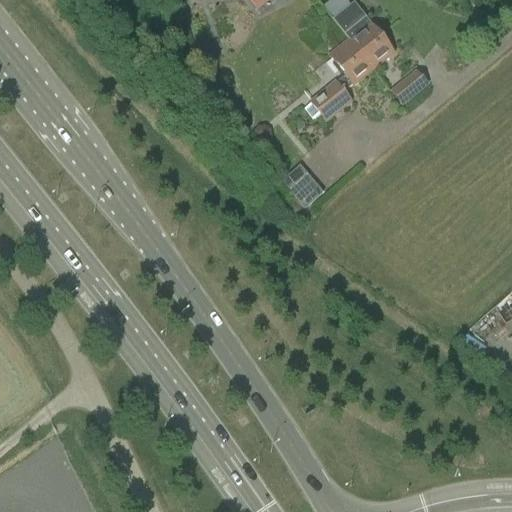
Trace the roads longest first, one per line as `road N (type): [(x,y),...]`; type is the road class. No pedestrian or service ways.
road 1 (primary): [(312,475),(0,46)]
road 2 (primary): [(0,170),(173,387),(257,511)]
road 3 (unclassified): [(147,511),(53,317),(0,252)]
